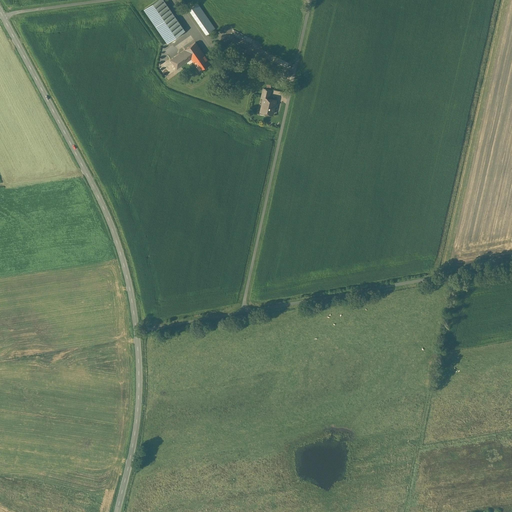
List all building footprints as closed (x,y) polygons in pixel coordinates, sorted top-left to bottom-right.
[(167,42),(184,31),(162,0),(157,0),(144,9),(167,42)] [(197,4),(189,10),(206,34),(214,28),(197,4)] [(191,59),(201,52),(195,42),(178,54),(174,48),(166,53),(176,69),(191,59)] [(201,52),(191,59),(199,70),(209,63),(201,52)] [(261,97),(263,98),(268,99),(270,90),(263,88),(261,97)] [(260,111),(264,112),(265,113),(267,114),(268,113),(272,114),(273,108),(274,108),(275,104),(274,104),(275,100),(268,99),(263,98),(260,111)]
